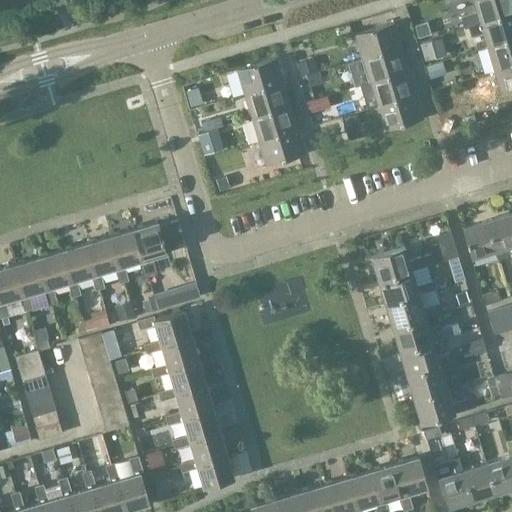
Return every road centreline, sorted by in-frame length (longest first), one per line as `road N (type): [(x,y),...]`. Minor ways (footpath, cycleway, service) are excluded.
road 1 (residential): [(148,40),(214,261),(511,167)]
road 2 (unknown): [(191,186),(0,246)]
road 3 (residential): [(0,84),(148,40)]
road 4 (residential): [(148,40),(282,0)]
